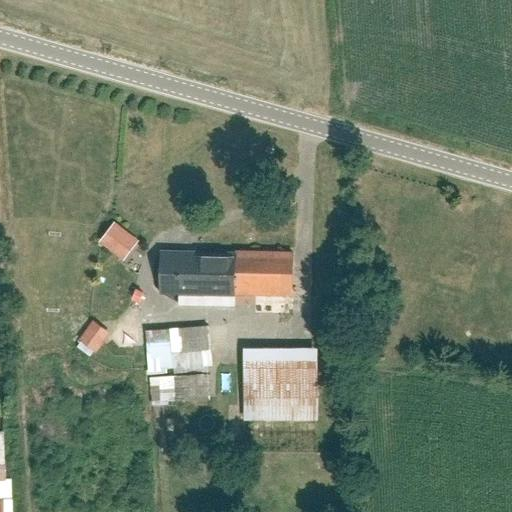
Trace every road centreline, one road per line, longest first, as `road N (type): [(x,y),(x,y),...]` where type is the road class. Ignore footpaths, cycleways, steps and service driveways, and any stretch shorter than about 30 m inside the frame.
road 1 (residential): [(0,35),(511,182)]
road 2 (unknown): [(291,119),(284,262)]
